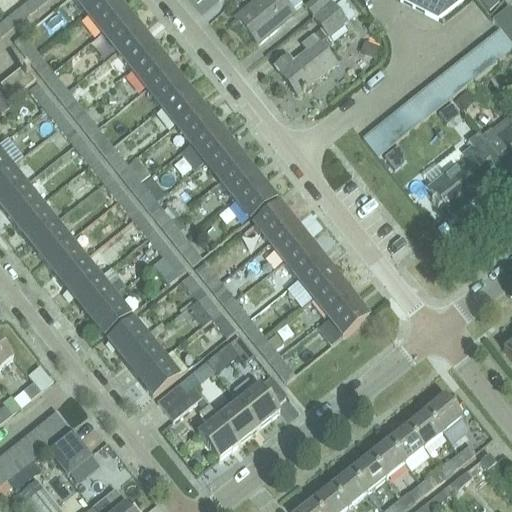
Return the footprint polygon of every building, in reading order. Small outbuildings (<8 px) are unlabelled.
[(34,0),(26,7),(33,16),(52,1),(50,0),(34,0)] [(72,0),(71,1),(86,21),(112,0),(72,0)] [(127,18),(112,0),(86,21),(101,39),(127,18)] [(258,50),(273,37),(294,20),(291,16),(302,8),(295,0),(278,0),(277,0),(261,0),(235,22),(258,50)] [(326,0),(313,0),(314,1),(304,10),(313,20),(330,4),(326,0)] [(457,0),(401,0),(400,4),(437,23),(463,3),(457,0)] [(33,16),(26,7),(7,21),(15,31),(33,16)] [(319,48),(343,29),(347,26),(332,7),(316,19),(313,22),(322,33),(301,49),(308,57),(294,69),(287,60),(274,71),(297,99),(335,69),(319,48)] [(511,14),(509,10),(491,24),(499,34),(511,50),(511,14)] [(127,18),(101,39),(116,58),(142,37),(127,18)] [(0,42),(15,31),(7,21),(0,27),(0,42)] [(511,50),(499,34),(488,42),(503,61),(511,54),(511,50)] [(157,55),(142,37),(116,58),(130,76),(157,55)] [(13,47),(28,66),(37,59),(22,40),(13,47)] [(479,50),(494,69),(503,61),(488,42),(479,50)] [(365,45),(360,57),(375,63),(380,51),(365,45)] [(479,50),(469,58),(484,76),(494,69),(479,50)] [(130,76),(145,95),(171,74),(157,55),(130,76)] [(469,58),(459,65),(474,84),(484,76),(469,58)] [(52,78),(37,59),(28,66),(43,85),(52,78)] [(459,65),(450,73),(465,92),(474,84),(459,65)] [(11,104),(35,85),(24,71),(0,89),(11,104)] [(465,92),(450,73),(440,81),(455,99),(465,92)] [(186,93),(171,74),(145,95),(160,113),(186,93)] [(67,96),(52,78),(43,85),(58,103),(67,96)] [(430,88),(445,107),(451,102),(455,99),(440,81),(430,88)] [(435,115),(441,110),(445,107),(430,88),(420,96),(435,115)] [(28,97),(43,115),(52,108),(37,90),(28,97)] [(201,111),(186,93),(160,113),(175,132),(201,111)] [(454,105),(464,115),(475,105),(473,103),(474,102),(467,93),(454,105)] [(73,122),(81,115),(67,96),(58,103),(73,122)] [(420,96),(411,104),(426,123),(435,115),(420,96)] [(0,100),(0,118),(0,119),(9,112),(0,100)] [(426,123),(411,104),(401,111),(416,130),(426,123)] [(43,115),(58,134),(67,127),(52,108),(43,115)] [(448,110),(436,120),(444,130),(457,121),(448,110)] [(216,130),(201,111),(175,132),(189,150),(216,130)] [(401,111),(391,119),(406,138),(416,130),(401,111)] [(96,133),(81,115),(73,122),(87,141),(96,133)] [(382,127),(396,146),(406,138),(391,119),(382,127)] [(511,120),(494,135),(511,158),(511,120)] [(82,146),(67,127),(58,134),(73,153),(82,146)] [(382,127),(372,135),(387,153),(396,146),(382,127)] [(230,148),(216,130),(189,150),(197,160),(191,166),(198,174),(204,169),(230,148)] [(87,141),(102,159),(111,152),(96,133),(87,141)] [(387,153),(372,135),(362,142),(377,161),(387,153)] [(490,174),(501,165),(478,137),(468,145),(473,152),(461,161),(456,154),(437,169),(446,180),(430,192),(443,210),(447,215),(451,220),(487,192),(489,195),(500,186),(490,174)] [(73,153),(87,171),(96,164),(82,146),(73,153)] [(219,187),(245,167),(230,148),(204,169),(210,177),(219,187)] [(126,171),(111,152),(102,159),(117,178),(126,171)] [(0,179),(10,171),(0,158),(0,179)] [(102,190),(111,183),(96,164),(87,171),(102,190)] [(260,185),(245,167),(219,187),(234,206),(260,185)] [(0,210),(25,190),(10,171),(0,179),(0,210)] [(140,189),(126,171),(117,178),(131,196),(140,189)] [(110,200),(116,208),(117,208),(126,201),(111,183),(102,190),(110,200)] [(140,189),(131,196),(146,215),(156,207),(163,202),(149,184),(141,190),(140,189)] [(275,204),(260,185),(234,206),(249,225),(275,204)] [(0,211),(14,229),(40,209),(25,190),(0,210),(0,211)] [(117,208),(131,227),(140,220),(126,201),(117,208)] [(146,215),(161,233),(171,225),(163,216),(156,207),(146,215)] [(55,227),(40,209),(14,229),(29,248),(55,227)] [(268,249),(294,228),(279,209),(253,230),(268,249)] [(170,211),(163,216),(171,225),(177,220),(170,211)] [(131,227),(145,244),(146,246),(155,239),(140,220),(131,227)] [(172,226),(171,225),(161,233),(175,252),(184,245),(170,227),(172,226)] [(44,266),(69,246),(55,227),(29,248),(44,266)] [(283,267),(309,247),(294,228),(268,249),(283,267)] [(146,246),(161,264),(170,257),(155,239),(146,246)] [(201,265),(184,245),(175,252),(192,273),(201,265)] [(84,264),(69,246),(44,266),(59,285),(84,264)] [(298,286),(323,265),(309,247),(283,267),(298,286)] [(259,252),(227,276),(236,288),(268,264),(259,252)] [(84,264),(59,285),(73,304),(99,283),(108,275),(101,266),(103,264),(99,259),(97,261),(93,257),(84,264)] [(170,257),(161,264),(167,272),(176,283),(177,284),(185,277),(170,257)] [(298,286),(312,304),(338,284),(323,265),(298,286)] [(196,277),(210,295),(218,288),(204,270),(196,277)] [(180,288),(195,307),(204,300),(189,281),(180,288)] [(73,304),(88,322),(114,302),(122,294),(125,292),(118,283),(106,292),(99,283),(73,304)] [(327,323),(353,302),(338,284),(312,304),(327,323)] [(233,307),(218,288),(210,295),(225,313),(233,307)] [(210,326),(219,319),(204,300),(195,307),(193,309),(186,314),(201,333),(210,326)] [(114,302),(88,322),(104,341),(119,329),(129,321),(114,302)] [(353,302),(327,323),(342,342),(368,322),(353,302)] [(248,325),(233,307),(225,313),(240,332),(248,325)] [(188,318),(185,315),(181,318),(171,326),(175,330),(188,318)] [(219,319),(210,326),(225,345),(234,338),(219,319)] [(287,338),(298,330),(290,319),(280,327),(287,338)] [(263,344),(248,325),(240,332),(254,351),(263,344)] [(123,365),(148,345),(132,326),(107,346),(123,365)] [(153,340),(164,331),(160,326),(149,335),(153,340)] [(276,339),(265,347),(273,357),(284,348),(276,339)] [(237,362),(243,370),(253,362),(238,342),(227,350),(237,362)] [(254,351),(269,369),(277,362),(273,357),(265,347),(263,344),(254,351)] [(162,363),(148,345),(123,365),(137,383),(162,363)] [(0,372),(13,363),(0,346),(0,372)] [(511,346),(503,354),(511,365),(511,346)] [(237,362),(227,350),(205,368),(213,378),(215,379),(237,362)] [(293,382),(277,362),(269,369),(284,388),(293,382)] [(162,363),(137,383),(153,402),(177,382),(162,363)] [(164,417),(194,394),(199,389),(191,379),(172,395),(157,407),(164,417)] [(233,400),(238,407),(237,408),(258,434),(279,417),(258,391),(257,392),(252,386),(246,385),(234,394),(233,400)] [(32,389),(22,397),(14,404),(21,413),(40,398),(32,389)] [(202,403),(194,394),(164,417),(172,427),(202,403)] [(5,411),(0,414),(0,424),(2,428),(21,413),(14,404),(13,404),(10,399),(1,406),(5,411)] [(443,401),(424,416),(442,439),(461,424),(443,401)] [(217,424),(237,450),(258,434),(237,408),(217,424)] [(218,465),(237,450),(217,424),(207,411),(198,418),(208,430),(197,438),(218,465)] [(423,454),(442,439),(424,416),(405,431),(423,454)] [(57,417),(47,425),(60,442),(70,434),(57,417)] [(47,425),(37,432),(51,449),(60,442),(47,425)] [(404,469),(423,454),(405,431),(401,426),(390,435),(393,440),(386,446),(404,469)] [(37,432),(28,440),(41,457),(51,449),(37,432)] [(71,435),(47,454),(67,479),(91,460),(71,435)] [(28,440),(19,447),(32,464),(33,463),(41,457),(28,440)] [(386,446),(367,461),(386,484),(404,469),(386,446)] [(32,464),(19,447),(9,455),(23,472),(32,464)] [(469,450),(458,459),(464,466),(475,458),(469,450)] [(9,455),(0,462),(13,479),(20,474),(23,472),(9,455)] [(489,458),(480,465),(487,474),(496,467),(489,458)] [(458,459),(439,474),(445,481),(464,466),(458,459)] [(367,499),(386,484),(367,461),(348,476),(367,499)] [(0,462),(0,481),(4,487),(5,486),(13,479),(0,462)] [(44,477),(33,463),(32,464),(23,472),(20,474),(31,487),(44,477)] [(439,474),(420,489),(426,496),(445,481),(439,474)] [(330,491),(346,511),(350,511),(367,499),(348,476),(330,491)] [(466,476),(446,492),(451,499),(471,483),(466,476)] [(426,496),(420,489),(401,504),(407,511),(426,496)] [(315,511),(346,511),(330,491),(311,506),(315,511)] [(56,511),(41,492),(26,504),(32,511),(56,511)] [(429,511),(433,511),(451,499),(446,492),(426,508),(429,511)] [(92,511),(129,511),(115,494),(92,511)]
